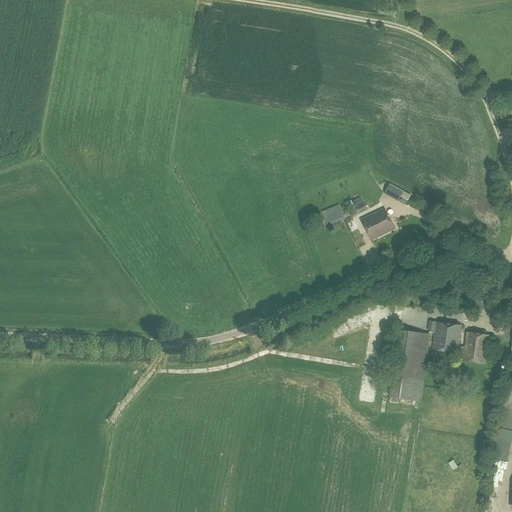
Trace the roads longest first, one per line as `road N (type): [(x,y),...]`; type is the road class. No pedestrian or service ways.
road 1 (unclassified): [(0,336),(204,341),(285,313),(439,239),(472,240),(511,266)]
road 2 (track): [(511,173),(471,76),(429,38),(246,0)]
road 3 (track): [(93,511),(111,423),(152,372)]
